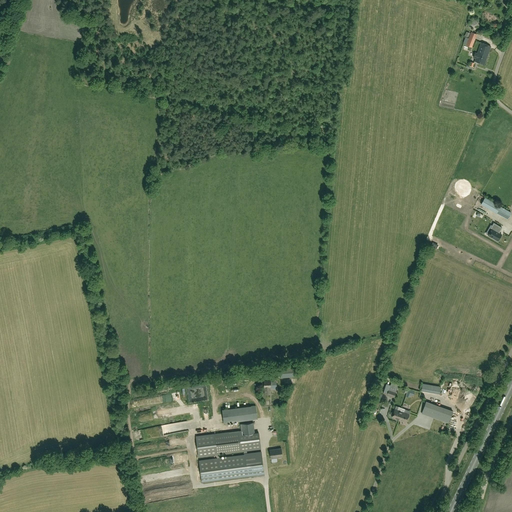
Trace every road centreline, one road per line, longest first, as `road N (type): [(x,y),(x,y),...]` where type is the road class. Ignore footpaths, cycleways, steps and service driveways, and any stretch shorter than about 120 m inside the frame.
road 1 (unclassified): [(434,511),(511,351)]
road 2 (primary): [(450,511),(511,384)]
